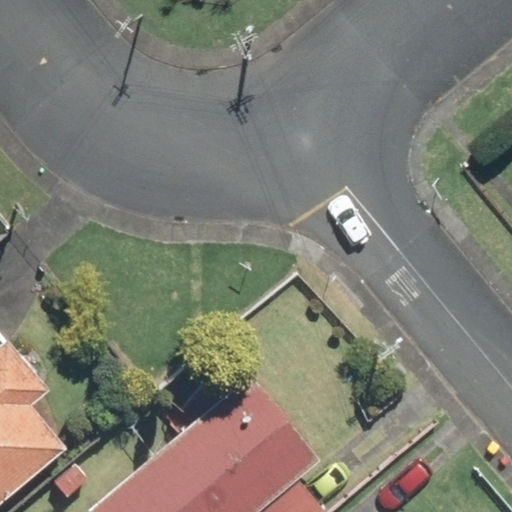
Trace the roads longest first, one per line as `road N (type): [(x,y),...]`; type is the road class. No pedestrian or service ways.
road 1 (residential): [(295,123),(511,382)]
road 2 (residential): [(20,0),(100,97),(190,139),(295,123)]
road 3 (residential): [(444,0),(295,123)]
